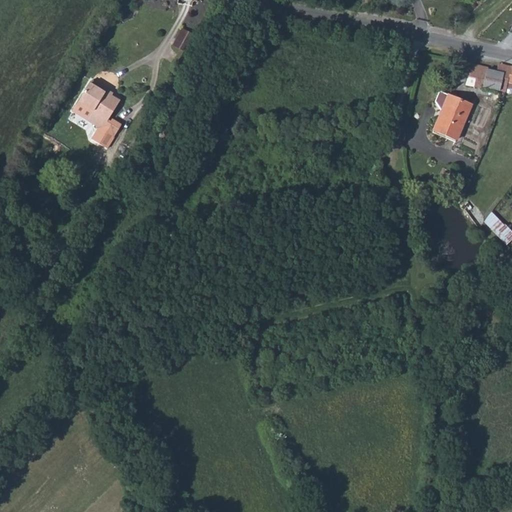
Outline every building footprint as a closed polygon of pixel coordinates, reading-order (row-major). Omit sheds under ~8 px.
[(503,76),(492,74),(491,80),(493,80),(491,95),(499,97),(503,76)] [(482,78),(471,76),(469,86),(475,87),(473,98),(506,104),(507,98),(499,97),(491,95),(483,94),(484,89),(480,88),(482,78)] [(511,77),(503,76),(499,97),(507,98),(508,93),(511,77)] [(491,80),(482,78),(480,88),(484,89),(483,94),(491,95),(493,80),(491,80)] [(112,107),(98,99),(100,96),(91,90),(76,114),(78,121),(88,127),(87,129),(98,137),(91,149),(106,157),(120,134),(112,129),(110,133),(106,130),(119,111),(112,107)] [(114,104),(100,96),(98,99),(112,107),(114,104)] [(471,116),(447,107),(440,124),(444,126),(438,142),(457,150),(471,116)] [(440,124),(434,141),(438,142),(444,126),(440,124)] [(508,245),(511,241),(511,230),(494,212),(485,221),(508,245)]
